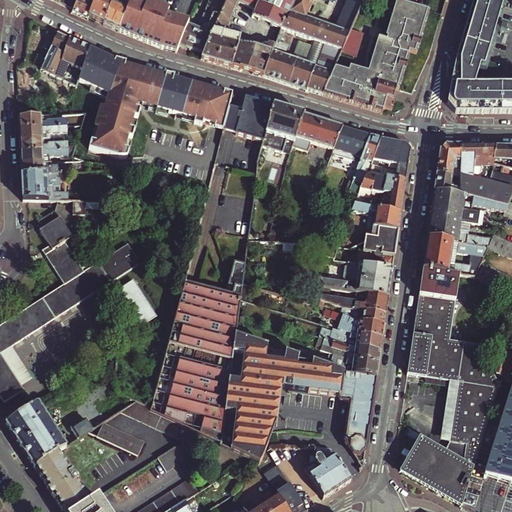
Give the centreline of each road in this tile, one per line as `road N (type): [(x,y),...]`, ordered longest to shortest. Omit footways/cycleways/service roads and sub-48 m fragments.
road 1 (tertiary): [(21,0),(129,52),(373,125),(426,133)]
road 2 (residential): [(426,133),(375,490)]
road 3 (residential): [(11,0),(3,80),(14,230)]
road 4 (residential): [(459,0),(426,133)]
